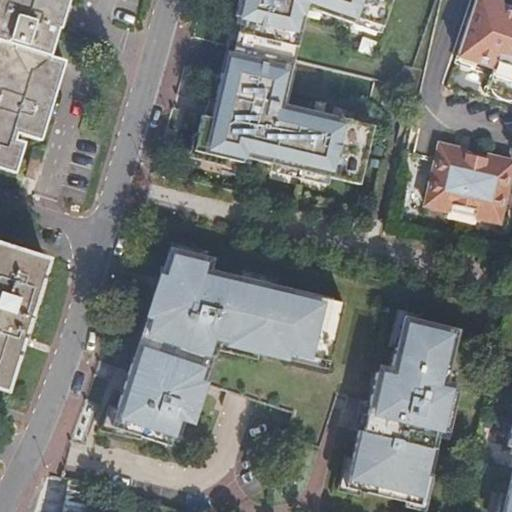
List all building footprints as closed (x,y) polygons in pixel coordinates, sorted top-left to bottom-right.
[(0,0),(0,39),(0,167),(16,173),(26,143),(15,139),(18,131),(41,139),(67,60),(50,55),(58,29),(62,30),(70,0),(0,0)] [(202,117),(194,153),(244,164),(245,158),(361,185),(375,125),(284,103),(304,16),(307,7),(352,23),(354,16),(383,26),(391,0),(237,0),(234,17),(240,19),(227,77),(221,75),(211,119),(202,117)] [(511,13),(500,10),(496,4),(483,0),(469,0),(451,58),(454,58),(451,67),(482,76),(476,97),(511,106),(511,13)] [(466,162),(469,153),(439,146),(425,207),(497,224),(511,162),(487,156),(484,165),(466,162)] [(487,156),(469,153),(466,162),(484,165),(487,156)] [(0,388),(4,390),(46,259),(0,243),(0,388)] [(162,294),(155,292),(146,319),(153,321),(139,362),(132,360),(108,430),(168,446),(178,419),(191,423),(204,384),(197,382),(212,338),(227,342),(226,345),(285,359),(287,351),(329,361),(343,301),(201,270),(204,258),(175,251),(162,294)] [(402,315),(388,374),(375,371),(361,430),(357,429),(344,486),(419,504),(432,446),(431,446),(435,427),(449,430),(458,390),(444,387),(458,328),(402,315)] [(511,511),(511,420),(507,443),(511,444),(511,467),(501,511),(511,511)] [(66,484),(98,491),(99,485),(67,480),(66,484)] [(96,505),(98,491),(66,484),(64,498),(96,505)] [(94,511),(96,505),(64,498),(62,511),(94,511)]
